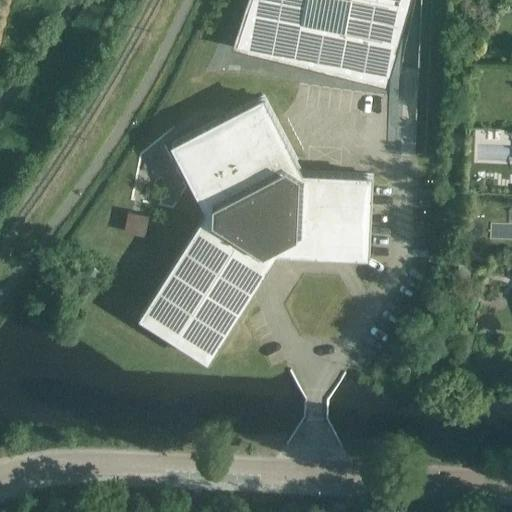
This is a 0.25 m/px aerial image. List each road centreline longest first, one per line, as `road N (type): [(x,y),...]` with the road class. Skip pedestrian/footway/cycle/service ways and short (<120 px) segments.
road 1 (unclassified): [(0,471),(51,463),(314,472)]
road 2 (unclassified): [(511,481),(314,472)]
